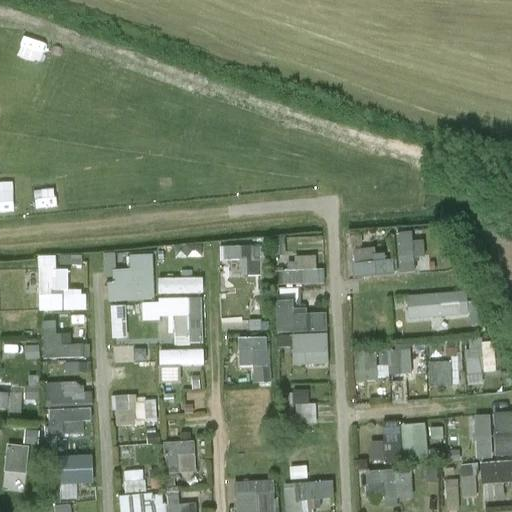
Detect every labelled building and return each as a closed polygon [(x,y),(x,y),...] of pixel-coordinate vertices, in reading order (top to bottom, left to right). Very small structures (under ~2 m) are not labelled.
[(413,232),(397,234),(399,273),(428,271),(426,240),(413,241),(413,232)] [(264,274),(263,246),(220,248),(221,261),(232,261),(232,276),(264,274)] [(394,257),(375,259),(374,248),(351,249),(353,277),(395,275),(394,257)] [(155,300),(153,255),(129,256),(130,269),(113,270),(114,283),(108,284),(109,303),(155,300)] [(83,268),(83,256),(58,256),(58,268),(83,268)] [(56,271),(56,257),(39,257),(39,313),(85,313),(85,290),(69,290),(69,271),(56,271)] [(324,284),(324,270),(316,269),(316,258),(288,258),(288,272),(277,272),(277,284),(324,284)] [(407,295),(409,320),(469,316),(468,291),(407,295)] [(292,333),(294,367),(329,366),(327,311),(294,312),(294,300),(277,301),(279,334),(292,333)] [(60,346),(59,321),(42,322),(44,360),(89,357),(89,344),(60,346)] [(271,382),(269,337),(238,339),(240,368),(253,367),(254,383),(271,382)] [(494,339),(465,343),(470,378),(499,374),(494,339)] [(205,366),(205,349),(159,351),(160,384),(182,383),(181,367),(205,366)] [(411,350),(355,352),(356,380),(412,377),(411,350)] [(88,373),(88,359),(66,359),(66,373),(88,373)] [(453,386),(452,361),(429,362),(430,387),(453,386)] [(47,383),(47,406),(93,406),(93,393),(81,393),(81,383),(47,383)] [(316,404),(309,404),(308,391),(287,392),(288,407),(297,407),(297,423),(317,422),(316,404)] [(0,408),(9,408),(9,393),(0,393),(0,408)] [(116,426),(158,424),(157,396),(115,398),(116,426)] [(91,434),(90,408),(49,410),(50,436),(91,434)] [(511,412),(475,416),(481,486),(511,483),(511,412)] [(371,463),(428,460),(427,422),(382,424),(383,441),(370,441),(371,463)] [(166,475),(196,474),(195,442),(165,443),(166,475)] [(5,473),(28,475),(29,446),(7,445),(5,473)] [(93,483),(92,455),(52,457),(53,484),(93,483)] [(479,496),(477,465),(461,466),(463,497),(479,496)] [(413,498),(412,469),(367,471),(368,501),(413,498)] [(124,471),(124,494),(145,493),(145,470),(124,471)] [(277,511),(276,480),(235,482),(236,511),(277,511)] [(314,511),(314,500),(334,499),(333,481),(285,484),(286,511),(314,511)] [(197,511),(197,502),(180,504),(180,497),(165,498),(164,492),(119,496),(120,511),(197,511)]
